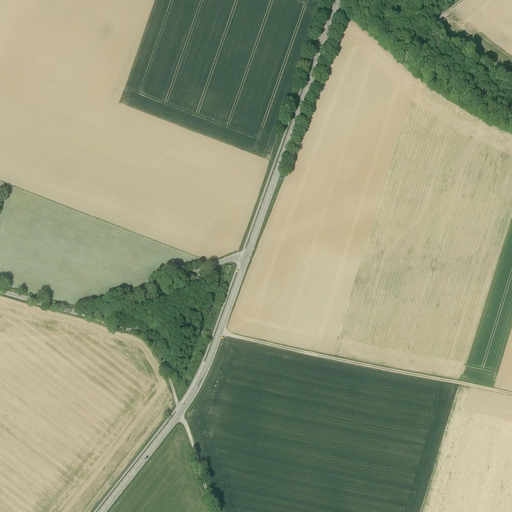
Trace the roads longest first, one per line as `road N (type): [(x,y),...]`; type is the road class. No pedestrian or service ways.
road 1 (track): [(511,394),(219,331)]
road 2 (secondary): [(102,511),(200,380),(245,259)]
road 3 (secondary): [(245,259),(338,0)]
road 4 (unclassified): [(245,259),(229,258),(84,313),(0,290)]
road 5 (track): [(88,312),(153,343),(216,511)]
